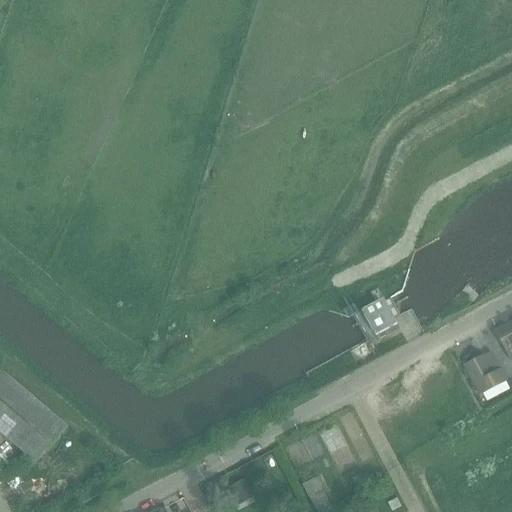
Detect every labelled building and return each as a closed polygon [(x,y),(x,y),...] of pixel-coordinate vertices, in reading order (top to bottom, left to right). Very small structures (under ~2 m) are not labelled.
[(396,325),(393,319),(382,299),(361,311),(375,336),(396,325)] [(511,322),(495,331),(504,349),(510,361),(511,360),(511,322)] [(464,367),(480,396),(482,395),(486,403),(509,390),(505,383),(507,382),(500,369),(491,375),(481,357),(464,367)] [(0,433),(20,451),(35,464),(66,428),(0,369),(0,433)] [(241,483),(227,490),(234,503),(248,496),(241,483)]
